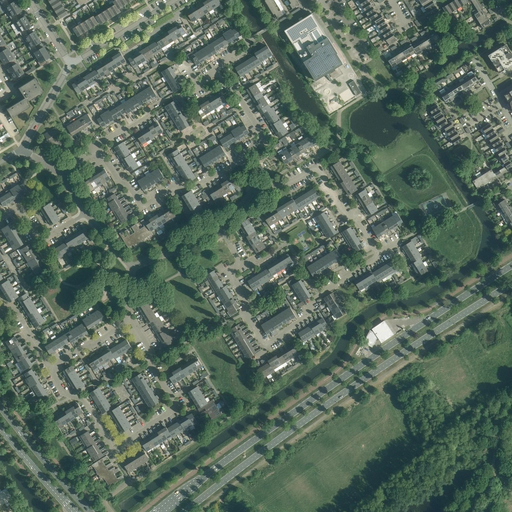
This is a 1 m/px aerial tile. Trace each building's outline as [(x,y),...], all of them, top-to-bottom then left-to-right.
[(57,0),(51,4),(54,9),(61,4),(58,0),(57,0)] [(118,9),(123,6),(119,0),(116,0),(114,2),(114,3),(116,5),(118,9)] [(205,0),(206,1),(203,3),(209,12),(211,14),(215,12),(213,9),(207,0),(205,0)] [(207,0),(213,9),(217,7),(212,0),(207,0)] [(293,9),(300,5),(296,0),(290,4),(293,9)] [(457,0),(454,0),(452,2),(457,9),(462,6),(459,1),(457,0)] [(483,10),(484,9),(482,7),(485,5),(483,2),(481,4),(478,0),(473,3),(478,12),(483,10)] [(15,1),(9,5),(7,2),(2,5),(7,13),(18,6),(15,1)] [(278,5),(275,1),(268,5),(271,10),(278,5)] [(435,5),(432,1),(423,6),(426,11),(435,5)] [(364,11),(372,7),(369,2),(362,7),(364,11)] [(452,12),(457,9),(452,2),(447,5),(452,12)] [(113,6),(111,8),(115,15),(120,12),(118,9),(116,5),(114,3),(112,4),(113,6)] [(205,14),(209,12),(203,3),(201,4),(200,3),(198,4),(205,14)] [(54,9),(57,13),(64,9),(61,4),(54,9)] [(201,17),(205,14),(198,4),(197,5),(198,6),(195,8),(201,17)] [(280,10),(278,5),(271,10),(273,14),(280,10)] [(426,11),(429,16),(438,10),(435,5),(426,11)] [(447,5),(443,8),(447,15),(452,12),(447,5)] [(15,15),(21,11),(18,6),(7,13),(12,21),(17,17),(15,15)] [(367,16),(375,11),(372,7),(364,11),(367,16)] [(106,11),(110,18),(115,15),(111,8),(106,11)] [(197,19),(201,17),(195,8),(193,10),(192,8),(190,9),(197,19)] [(64,9),(57,13),(61,18),(69,13),(67,11),(66,12),(64,9)] [(192,22),(197,19),(190,9),(189,10),(190,11),(187,13),(192,22)] [(283,15),(280,10),(273,14),(276,19),(283,15)] [(441,15),(438,10),(429,16),(432,20),(441,15)] [(485,13),(483,10),(478,12),(474,15),(477,19),(486,14),(485,12),(485,13)] [(101,14),(105,21),(110,18),(106,11),(101,14)] [(373,19),(378,16),(375,11),(367,16),(370,21),(373,19)] [(284,30),(297,51),(316,81),(338,67),(343,64),(312,13),(307,16),(305,14),(291,23),(292,26),(284,30)] [(96,17),(100,24),(105,21),(101,14),(96,17)] [(378,16),(373,19),(376,24),(383,19),(380,14),(378,16)] [(477,19),(480,24),(489,19),(487,16),(487,15),(486,14),(477,19)] [(17,17),(12,21),(16,28),(27,22),(24,16),(19,20),(17,17)] [(98,24),(93,17),(88,20),(93,27),(98,24)] [(383,19),(376,24),(379,28),(386,24),(383,19)] [(490,22),(489,19),(480,24),(483,29),(492,23),(491,21),(490,22)] [(93,27),(88,20),(84,23),(88,30),(93,27)] [(27,22),(16,28),(21,36),(27,33),(25,30),(30,27),(27,22)] [(88,30),(84,23),(79,26),(83,33),(88,30)] [(175,25),(176,27),(182,35),(186,33),(181,24),(178,26),(177,24),(175,25)] [(386,24),(379,28),(381,33),(389,28),(386,24)] [(83,33),(79,26),(74,29),(78,36),(83,33)] [(238,37),(241,35),(235,26),(231,29),(238,40),(239,39),(238,37)] [(174,40),(178,38),(171,27),(170,28),(171,30),(168,32),(174,40)] [(178,38),(182,35),(176,27),(174,28),(173,27),(171,27),(178,38)] [(389,28),(381,33),(384,38),(392,33),(389,28)] [(238,40),(231,29),(227,32),(234,42),(235,41),(234,39),(236,38),(237,40),(238,40)] [(441,40),(435,31),(433,33),(433,34),(431,35),(436,43),(441,40)] [(27,33),(21,36),(26,44),(37,37),(34,32),(28,35),(27,33)] [(165,32),(163,33),(170,43),(174,40),(168,32),(166,33),(165,32)] [(234,42),(227,32),(223,34),(228,43),(231,41),(232,43),(234,42)] [(166,46),(170,43),(163,33),(162,33),(163,35),(160,37),(166,46)] [(384,38),(389,45),(392,44),(390,41),(395,38),(392,33),(384,38)] [(228,43),(223,34),(219,37),(225,47),(227,46),(226,44),(228,43)] [(159,38),(156,40),(157,41),(163,50),(163,51),(167,48),(166,46),(160,37),(159,35),(158,36),(159,38)] [(428,36),(426,37),(431,46),(436,43),(431,35),(429,37),(428,36)] [(37,37),(26,44),(31,51),(36,48),(34,45),(40,42),(37,37)] [(225,47),(219,37),(215,39),(220,48),(223,46),(224,48),(225,47)] [(422,41),(427,49),(431,46),(426,37),(423,39),(424,40),(422,41)] [(221,50),(220,48),(215,39),(211,42),(216,51),(219,49),(220,51),(221,50)] [(158,52),(163,50),(157,41),(154,43),(153,41),(152,42),(158,52)] [(419,42),(416,43),(422,52),(427,49),(422,41),(419,42)] [(154,55),(158,52),(152,42),(150,43),(151,45),(149,46),(154,55)] [(218,54),(218,53),(216,51),(211,42),(210,42),(211,44),(207,46),(213,55),(215,53),(216,55),(218,54)] [(416,53),(417,55),(422,52),(416,43),(414,45),(412,47),(416,52),(416,53)] [(411,55),(416,53),(416,52),(412,47),(411,44),(408,46),(408,45),(405,46),(411,55)] [(501,72),(509,67),(511,65),(511,53),(506,44),(488,55),(492,62),(499,73),(501,72)] [(0,58),(1,59),(12,52),(7,45),(1,48),(3,51),(0,52),(0,58)] [(145,46),(144,47),(150,58),(154,55),(149,46),(146,48),(145,46)] [(207,46),(203,49),(210,59),(211,58),(210,56),(213,55),(207,46)] [(259,51),(264,60),(268,57),(262,46),(260,47),(261,49),(259,51)] [(273,54),(267,46),(264,47),(263,46),(262,46),(268,57),(273,54)] [(403,49),(401,50),(406,58),(411,55),(405,46),(403,48),(403,49)] [(36,48),(31,51),(35,59),(46,52),(43,47),(38,50),(36,48)] [(146,60),(150,58),(144,47),(142,48),(143,50),(141,51),(146,60)] [(210,59),(203,49),(199,51),(205,60),(207,58),(208,60),(210,59)] [(396,52),(402,61),(406,58),(401,50),(399,51),(396,52)] [(119,54),(116,55),(122,64),(126,61),(121,53),(119,51),(118,52),(119,54)] [(142,63),(146,60),(141,51),(138,53),(137,51),(135,52),(142,63)] [(202,61),(205,60),(199,51),(195,54),(202,64),(203,63),(202,61)] [(256,55),(260,62),(264,60),(259,51),(256,52),(255,51),(254,52),(256,55)] [(11,63),(16,60),(12,52),(1,59),(4,64),(9,61),(11,63)] [(46,52),(35,59),(40,66),(46,63),(44,61),(49,57),(46,52)] [(138,65),(142,63),(135,52),(134,53),(135,55),(133,56),(138,65)] [(394,54),(392,56),(397,64),(402,61),(396,52),(394,54)] [(122,64),(116,55),(115,53),(114,54),(115,56),(112,58),(118,66),(122,64)] [(189,54),(186,55),(191,63),(193,61),(194,61),(196,65),(197,67),(199,66),(198,64),(200,62),(202,64),(195,54),(191,56),(189,54)] [(128,59),(134,68),(138,65),(133,56),(131,55),(130,56),(131,57),(128,59)] [(250,56),(257,66),(261,64),(260,62),(256,55),(253,57),(252,55),(250,56)] [(247,60),(253,69),(257,66),(250,56),(249,57),(250,59),(247,60)] [(397,64),(392,56),(390,57),(389,57),(387,58),(392,67),(397,64)] [(114,69),(118,66),(112,58),(110,59),(108,57),(107,58),(114,69)] [(109,71),(114,69),(107,58),(106,59),(107,61),(104,63),(109,71)] [(10,74),(21,68),(16,60),(11,63),(13,66),(7,69),(10,74)] [(242,61),(249,72),(253,69),(247,60),(245,62),(244,60),(242,61)] [(249,72),(242,61),(241,62),(242,64),(239,65),(238,63),(245,74),(249,72)] [(96,65),(95,66),(97,69),(101,76),(105,74),(99,63),(99,64),(100,65),(97,67),(96,65)] [(100,63),(99,63),(105,74),(107,77),(111,74),(109,71),(104,63),(101,64),(100,63)] [(238,66),(235,68),(241,77),(245,74),(238,63),(237,64),(238,66)] [(161,72),(164,76),(175,69),(174,68),(172,69),(170,66),(161,72)] [(21,68),(10,74),(13,80),(19,76),(20,79),(26,75),(21,68)] [(102,78),(101,76),(97,69),(94,71),(93,69),(91,70),(93,72),(98,81),(102,78)] [(164,76),(167,80),(175,75),(174,72),(176,71),(175,69),(164,76)] [(94,83),(98,81),(93,72),(90,74),(89,72),(87,73),(94,83)] [(90,86),(94,83),(87,73),(86,74),(87,76),(85,77),(90,86)] [(479,83),(476,78),(474,74),(469,77),(474,85),(477,84),(477,85),(479,83)] [(175,75),(167,80),(169,84),(180,78),(179,76),(177,77),(175,75)] [(86,88),(90,86),(85,77),(82,79),(81,77),(79,78),(86,88)] [(464,80),(470,89),(473,87),(472,87),(474,85),(469,77),(464,80)] [(15,104),(6,109),(11,118),(17,115),(16,113),(18,111),(20,113),(28,108),(28,107),(28,108),(26,105),(28,104),(28,105),(28,104),(27,102),(30,100),(40,94),(42,93),(43,92),(39,85),(35,78),(21,86),(18,88),(21,93),(24,98),(25,99),(15,105),(15,104)] [(82,91),(86,88),(79,78),(78,79),(79,81),(76,82),(82,91)] [(169,84),(172,88),(180,83),(179,80),(181,79),(180,78),(169,84)] [(75,83),(72,85),(78,94),(82,91),(76,82),(75,80),(74,81),(75,83)] [(355,80),(349,84),(357,96),(362,93),(355,80)] [(464,80),(460,83),(465,91),(467,90),(468,90),(470,89),(464,80)] [(172,88),(175,93),(183,87),(181,84),(183,83),(182,82),(180,83),(172,88)] [(463,92),(465,91),(460,83),(455,86),(461,95),(463,93),(463,92)] [(247,89),(246,89),(242,92),(243,94),(248,91),(249,93),(258,88),(255,84),(247,89)] [(156,95),(151,86),(146,89),(152,98),(153,99),(155,98),(153,97),(156,95)] [(458,96),(461,95),(455,86),(450,89),(455,97),(458,95),(458,96)] [(249,93),(244,96),(245,98),(250,95),(252,97),(260,92),(258,88),(249,93)] [(152,98),(146,89),(142,91),(149,102),(150,101),(149,99),(152,98)] [(446,91),(451,101),(454,99),(453,98),(455,97),(450,89),(446,91)] [(142,91),(138,94),(144,103),(146,101),(147,103),(149,102),(142,91)] [(226,101),(220,91),(218,92),(219,94),(217,95),(222,104),(226,101)] [(446,91),(441,94),(446,103),(448,101),(449,102),(451,101),(446,91)] [(252,97),(247,101),(248,102),(253,99),(254,101),(263,96),(260,92),(252,97)] [(144,103),(138,94),(134,96),(141,107),(142,106),(141,104),(144,103)] [(218,107),(222,104),(217,95),(214,97),(213,95),(211,96),(218,107)] [(134,96),(130,99),(136,108),(138,106),(139,108),(141,107),(134,96)] [(214,109),(218,107),(211,96),(210,97),(211,99),(208,100),(214,109)] [(254,101),(249,105),(250,106),(255,103),(257,105),(265,100),(263,96),(254,101)] [(136,108),(130,99),(126,102),(133,112),(134,111),(133,109),(136,108)] [(427,107),(432,114),(439,109),(433,99),(431,101),(434,106),(431,107),(430,105),(427,107)] [(165,106),(168,111),(176,105),(175,103),(177,101),(176,100),(165,106)] [(203,101),(210,112),(214,109),(208,100),(206,102),(205,100),(203,101)] [(257,106),(252,109),(253,110),(258,107),(259,109),(268,104),(265,100),(257,105),(257,106)] [(206,114),(210,112),(203,101),(202,102),(203,104),(200,105),(199,104),(206,114)] [(122,104),(121,102),(117,105),(122,114),(123,116),(125,115),(124,113),(126,111),(127,113),(122,104)] [(133,112),(126,102),(122,104),(127,113),(128,115),(130,114),(129,112),(131,110),(132,112),(133,112)] [(201,117),(206,114),(199,104),(198,105),(199,106),(196,108),(201,117)] [(259,110),(254,113),(255,114),(260,111),(262,114),(264,113),(271,108),(268,104),(259,109),(259,110)] [(122,114),(117,105),(113,108),(119,118),(121,117),(120,115),(122,114)] [(168,111),(170,115),(181,108),(180,107),(178,108),(176,105),(168,111)] [(264,118),(275,112),(272,107),(271,108),(264,113),(265,116),(264,117),(264,118)] [(119,118),(113,108),(109,110),(114,119),(117,117),(118,119),(119,118)] [(170,115),(173,119),(181,113),(180,111),(182,110),(181,108),(170,115)] [(442,114),(439,109),(432,114),(435,118),(442,114)] [(114,119),(109,110),(104,113),(111,123),(113,122),(111,121),(114,119)] [(267,122),(277,116),(275,112),(264,118),(265,118),(266,117),(268,120),(266,121),(267,122)] [(111,123),(104,113),(100,115),(107,126),(106,124),(108,122),(110,124),(111,123)] [(173,119),(169,121),(172,125),(175,123),(186,116),(185,115),(183,116),(181,113),(173,119)] [(89,125),(83,117),(82,114),(78,117),(86,130),(87,129),(86,127),(89,125)] [(83,117),(89,125),(91,124),(92,125),(94,124),(87,114),(83,117)] [(442,114),(435,118),(438,123),(445,118),(442,114)] [(107,126),(100,115),(96,118),(102,127),(104,125),(106,127),(107,126)] [(175,123),(178,127),(187,121),(185,119),(187,118),(186,116),(175,123)] [(271,125),(280,120),(277,116),(267,122),(268,124),(270,123),(271,125)] [(86,130),(78,117),(74,119),(75,122),(81,130),(83,129),(84,131),(86,130)] [(158,123),(155,118),(153,119),(156,124),(154,125),(159,134),(163,131),(158,123)] [(448,123),(445,118),(438,123),(441,128),(443,126),(448,123)] [(152,126),(149,128),(155,137),(159,134),(154,125),(150,120),(149,121),(152,126)] [(272,130),(282,124),(280,120),(271,125),(273,128),(271,129),(272,130)] [(180,131),(181,131),(189,126),(191,125),(190,123),(188,124),(187,121),(178,127),(180,131)] [(450,121),(448,123),(443,126),(446,131),(453,126),(450,121)] [(81,130),(75,122),(71,124),(78,135),(79,134),(78,132),(81,130)] [(145,130),(151,139),(155,137),(149,128),(146,123),(145,124),(148,129),(145,130)] [(67,127),(67,128),(72,136),(75,134),(76,136),(78,135),(71,124),(67,127)] [(246,134),(249,132),(244,124),(240,126),(245,135),(246,137),(247,136),(246,134)] [(276,133),(285,128),(282,124),(272,130),(273,132),(275,131),(276,133)] [(493,128),(490,124),(482,128),(485,133),(493,128)] [(144,131),(141,133),(147,142),(151,139),(145,130),(142,125),(141,126),(144,131)] [(57,126),(44,134),(45,136),(44,141),(42,142),(47,150),(52,147),(51,145),(53,144),(51,140),(60,135),(58,133),(60,131),(57,126)] [(245,135),(240,126),(235,129),(242,139),(243,138),(242,137),(245,135)] [(453,126),(446,131),(449,136),(456,131),(453,126)] [(137,135),(142,144),(147,142),(141,133),(138,128),(137,129),(140,134),(137,135)] [(279,138),(288,132),(285,128),(276,133),(275,134),(276,136),(277,135),(279,138)] [(495,133),(493,128),(485,133),(488,138),(495,133)] [(231,131),(237,140),(239,138),(240,140),(242,139),(235,129),(231,131)] [(227,134),(233,143),(235,141),(236,143),(238,142),(237,140),(231,131),(227,134)] [(459,136),(456,131),(449,136),(452,140),(459,136)] [(317,141),(312,133),(307,135),(314,146),(315,145),(314,143),(317,141)] [(495,133),(488,138),(491,142),(498,138),(495,133)] [(227,134),(223,136),(230,147),(231,146),(230,144),(233,143),(227,134)] [(314,146),(307,135),(303,138),(310,148),(309,146),(311,145),(312,147),(314,146)] [(230,147),(223,136),(219,139),(224,148),(227,146),(228,148),(230,147)] [(459,136),(452,140),(455,145),(462,140),(459,136)] [(310,148),(303,138),(299,140),(300,142),(304,149),(307,147),(308,149),(310,148)] [(501,142),(498,138),(491,142),(494,147),(501,142)] [(115,153),(126,146),(123,142),(115,147),(116,150),(115,151),(115,153)] [(304,149),(300,142),(296,145),(301,153),(304,152),(305,154),(307,153),(304,149)] [(504,147),(501,142),(494,147),(497,152),(504,147)] [(225,157),(227,156),(226,154),(220,145),(216,148),(221,157),(224,155),(225,157)] [(301,153),(296,145),(292,147),(298,158),(300,157),(299,155),(301,153)] [(128,150),(126,146),(115,153),(116,153),(117,152),(119,154),(117,155),(118,157),(128,150)] [(298,158),(292,147),(288,150),(293,158),(296,157),(297,159),(298,158)] [(507,152),(504,147),(497,152),(500,157),(505,154),(507,152)] [(216,148),(212,150),(218,161),(220,160),(219,158),(221,157),(216,148)] [(169,158),(170,160),(180,153),(178,149),(169,155),(171,157),(169,158)] [(122,160),(131,154),(128,150),(118,157),(119,158),(121,157),(122,160)] [(218,161),(212,150),(208,153),(213,162),(216,160),(217,162),(218,161)] [(293,158),(288,150),(284,152),(290,163),(292,162),(291,160),(293,158)] [(290,163),(284,152),(279,155),(285,164),(288,162),(289,164),(290,163)] [(172,164),(183,157),(180,153),(170,160),(172,159),(173,161),(171,163),(172,164)] [(213,162),(208,153),(204,155),(210,166),(212,165),(211,163),(213,162)] [(133,158),(131,154),(122,160),(124,162),(122,163),(123,165),(133,158)] [(509,161),(505,154),(500,157),(504,164),(509,161)] [(210,166),(204,155),(199,158),(205,167),(208,165),(209,167),(210,166)] [(175,164),(177,167),(185,162),(183,157),(172,164),(173,165),(175,164)] [(127,168),(136,163),(133,158),(123,165),(124,166),(126,165),(127,168)] [(339,161),(331,166),(332,169),(331,170),(332,172),(342,165),(339,161)] [(511,169),(511,165),(509,161),(504,164),(506,166),(503,168),(506,173),(511,169)] [(177,172),(188,166),(185,162),(177,167),(178,170),(176,171),(177,172)] [(139,167),(136,163),(127,168),(126,169),(127,170),(128,169),(130,172),(139,167)] [(336,175),(345,169),(342,165),(332,172),(333,173),(334,172),(336,175)] [(180,173),(182,175),(190,170),(188,166),(177,172),(178,174),(180,173)] [(110,178),(110,177),(105,170),(104,168),(102,169),(103,171),(101,172),(106,181),(110,178)] [(164,177),(159,168),(154,171),(161,182),(162,181),(161,179),(164,177)] [(502,175),(506,173),(503,168),(494,173),(496,176),(496,178),(497,179),(499,177),(501,180),(503,178),(502,175)] [(337,180),(347,173),(345,169),(336,175),(338,177),(336,178),(337,180)] [(489,176),(492,181),(494,180),(493,180),(496,178),(496,176),(494,173),(491,169),(487,172),(489,176)] [(182,180),(193,174),(190,170),(182,175),(183,178),(181,179),(182,180)] [(161,182),(154,171),(150,174),(156,182),(158,181),(159,182),(161,182)] [(232,177),(230,179),(235,188),(239,185),(234,177),(234,176),(231,171),(229,172),(232,177)] [(102,184),(106,181),(101,172),(98,174),(97,172),(96,173),(102,184)] [(193,174),(182,180),(183,182),(185,181),(187,183),(199,176),(196,172),(193,174)] [(492,181),(489,176),(487,172),(482,175),(487,183),(490,182),(491,182),(492,181)] [(98,186),(102,184),(96,173),(94,174),(95,176),(93,178),(98,186)] [(341,183),(350,177),(347,173),(337,180),(338,181),(339,180),(341,183)] [(156,182),(150,174),(146,176),(153,187),(154,186),(153,184),(156,182)] [(228,180),(226,181),(231,190),(235,188),(230,179),(227,174),(225,175),(228,180)] [(477,178),(483,187),(485,186),(484,185),(487,183),(482,175),(477,178)] [(153,187),(146,176),(142,179),(147,187),(150,186),(151,188),(153,187)] [(231,190),(226,181),(222,177),(221,178),(224,182),(221,184),(227,193),(231,190)] [(342,188),(352,181),(350,177),(341,183),(343,185),(341,187),(342,188)] [(90,191),(94,189),(88,178),(86,179),(87,181),(85,183),(90,191)] [(94,189),(96,192),(100,189),(98,186),(93,178),(90,179),(89,178),(88,178),(94,189)] [(481,188),(483,187),(477,178),(473,181),(478,189),(481,187),(481,188)] [(142,179),(138,181),(143,190),(144,192),(146,191),(145,189),(147,187),(142,179)] [(223,195),(227,193),(221,184),(218,179),(217,180),(220,185),(217,187),(223,195)] [(344,188),(346,191),(355,185),(352,181),(342,188),(343,190),(344,188)] [(22,182),(17,185),(23,193),(24,195),(26,194),(24,192),(27,191),(22,182)] [(216,188),(213,189),(219,198),(223,195),(217,187),(214,182),(213,183),(216,188)] [(219,198),(213,189),(210,184),(209,185),(212,190),(209,192),(214,201),(219,198)] [(13,187),(20,198),(21,197),(20,195),(23,193),(17,185),(13,187)] [(346,195),(347,196),(349,195),(358,190),(355,185),(346,191),(348,194),(346,195)] [(13,187),(9,190),(15,199),(17,197),(19,199),(20,198),(13,187)] [(316,199),(320,197),(315,188),(312,190),(311,188),(309,189),(316,199)] [(306,193),(312,202),(316,199),(309,189),(308,190),(309,192),(306,193)] [(365,189),(364,190),(356,195),(358,198),(356,199),(357,200),(359,199),(367,194),(365,189)] [(5,192),(12,203),(13,202),(12,200),(15,199),(9,190),(5,192)] [(183,196),(181,197),(182,199),(183,197),(185,200),(194,195),(191,190),(183,196)] [(5,192),(1,195),(7,204),(9,202),(10,204),(12,203),(5,192)] [(108,203),(117,198),(122,195),(121,193),(116,196),(114,193),(106,199),(108,203)] [(301,194),(308,204),(312,202),(306,193),(304,195),(303,193),(301,194)] [(298,198),(304,207),(308,204),(301,194),(300,195),(301,197),(298,198)] [(358,203),(359,204),(370,198),(367,194),(359,199),(360,202),(358,203)] [(186,205),(196,199),(194,195),(185,200),(187,203),(185,204),(186,205)] [(298,208),(299,210),(304,207),(298,198),(297,196),(296,197),(297,199),(294,201),(298,208)] [(108,203),(111,207),(120,202),(125,199),(124,197),(119,200),(117,198),(108,203)] [(289,202),(294,210),(298,208),(294,201),(293,199),(292,197),(290,198),(291,200),(289,202)] [(500,209),(508,204),(505,199),(504,200),(502,197),(493,203),(495,206),(497,204),(500,209)] [(362,205),(364,207),(372,202),(370,198),(359,204),(360,206),(362,205)] [(190,208),(199,203),(196,199),(186,205),(187,207),(188,206),(190,208)] [(111,207),(113,211),(122,206),(127,203),(126,201),(121,204),(120,202),(111,207)] [(281,207),(286,215),(290,213),(284,202),(282,203),(283,205),(281,207)] [(284,202),(290,213),(294,210),(289,202),(286,203),(285,202),(284,202)] [(363,211),(364,213),(375,206),(372,202),(364,207),(365,210),(363,211)] [(51,207),(49,203),(40,209),(42,211),(40,213),(41,214),(51,207)] [(191,213),(201,207),(199,203),(190,208),(192,211),(190,212),(191,213)] [(500,209),(503,213),(511,207),(511,206),(509,207),(508,204),(500,209)] [(125,210),(130,207),(129,205),(124,208),(122,206),(113,211),(116,215),(125,210)] [(286,215),(281,207),(280,205),(278,206),(279,208),(277,209),(282,218),(286,215)] [(369,216),(378,210),(375,206),(364,213),(365,214),(367,213),(369,216)] [(43,214),(45,217),(54,212),(51,207),(41,214),(42,216),(43,214)] [(165,210),(171,218),(175,216),(170,207),(167,209),(166,207),(164,208),(165,210)] [(194,214),(195,217),(204,211),(201,207),(191,213),(192,215),(194,214)] [(501,215),(504,219),(511,214),(511,207),(503,213),(501,215)] [(116,215),(118,219),(127,214),(132,211),(131,209),(126,213),(125,210),(116,215)] [(272,210),(278,221),(282,218),(277,209),(274,211),(273,209),(272,210)] [(157,215),(163,224),(167,221),(160,210),(159,211),(160,213),(157,215)] [(167,221),(171,218),(165,210),(163,211),(162,210),(160,210),(167,221)] [(269,214),(274,223),(278,221),(272,210),(270,211),(271,213),(269,214)] [(56,216),(54,212),(45,217),(47,220),(45,221),(46,222),(56,216)] [(274,223),(269,214),(267,212),(266,213),(267,215),(264,217),(270,226),(274,223)] [(315,217),(317,222),(328,215),(327,214),(325,215),(324,212),(315,217)] [(130,218),(135,215),(134,213),(129,217),(127,214),(118,219),(121,224),(130,218)] [(397,213),(393,216),(398,225),(399,226),(401,225),(400,224),(403,222),(397,213)] [(154,215),(152,216),(159,226),(161,229),(165,227),(163,224),(157,215),(155,216),(154,215)] [(328,215),(317,222),(320,226),(329,220),(327,218),(329,217),(328,215)] [(49,223),(50,225),(59,220),(56,216),(46,222),(47,224),(49,223)] [(155,229),(159,226),(152,216),(151,216),(152,218),(149,220),(155,229)] [(389,218),(395,229),(397,228),(396,226),(398,225),(393,216),(389,218)] [(151,231),(155,229),(149,220),(148,218),(147,219),(148,221),(145,222),(151,231)] [(242,228),(250,223),(248,218),(239,224),(237,225),(238,227),(240,226),(242,228)] [(389,218),(385,221),(390,230),(393,228),(394,230),(395,229),(389,218)] [(151,231),(145,222),(143,219),(141,221),(144,226),(142,228),(148,237),(151,235),(151,236),(153,235),(151,231)] [(329,220),(320,226),(322,230),(333,223),(332,222),(330,223),(329,220)] [(381,223),(387,234),(389,233),(388,231),(390,230),(385,221),(381,223)] [(1,229),(4,233),(12,228),(11,225),(13,224),(11,222),(10,224),(9,224),(1,229)] [(85,228),(82,223),(80,224),(83,229),(81,230),(86,239),(90,237),(85,228)] [(242,233),(253,227),(250,223),(242,228),(243,231),(241,232),(242,233)] [(333,223),(322,230),(325,234),(334,229),(332,226),(334,225),(333,223)] [(377,226),(382,235),(384,233),(386,235),(387,234),(381,223),(377,226)] [(145,238),(148,237),(142,228),(140,229),(136,224),(134,225),(144,240),(145,239),(145,238)] [(82,242),(86,239),(81,230),(77,225),(76,226),(79,231),(76,233),(82,242)] [(135,232),(133,234),(139,242),(141,241),(142,241),(144,240),(134,225),(131,227),(135,232)] [(377,226),(372,229),(378,237),(379,239),(381,238),(379,236),(382,235),(377,226)] [(247,236),(255,231),(253,227),(242,233),(243,235),(245,234),(247,236)] [(352,230),(350,227),(341,232),(344,237),(354,230),(354,229),(352,230)] [(4,233),(6,237),(17,231),(16,229),(14,230),(12,228),(4,233)] [(82,242),(76,233),(73,228),(72,229),(75,234),(72,235),(78,244),(82,242)] [(336,233),(338,232),(337,230),(335,231),(334,229),(325,234),(328,238),(336,233)] [(78,244),(72,235),(69,230),(68,231),(71,236),(68,238),(74,247),(78,244)] [(136,244),(139,242),(133,234),(130,235),(127,230),(124,231),(128,237),(133,245),(134,246),(136,245),(136,244)] [(354,230),(344,237),(346,241),(355,235),(354,233),(355,232),(354,230)] [(17,231),(6,237),(9,241),(17,236),(16,233),(18,232),(17,231)] [(247,242),(258,235),(255,231),(247,236),(248,239),(246,240),(247,242)] [(133,245),(128,237),(126,238),(122,232),(119,233),(129,248),(131,247),(130,246),(133,245)] [(74,247),(68,238),(65,233),(64,234),(67,239),(64,241),(65,242),(70,250),(74,247)] [(252,245),(260,239),(258,235),(247,242),(248,243),(250,242),(252,245)] [(357,238),(355,235),(346,241),(349,245),(360,238),(359,237),(357,238)] [(17,236),(9,241),(11,245),(22,239),(21,237),(19,238),(17,236)] [(360,238),(349,245),(351,249),(360,243),(359,241),(360,240),(360,238)] [(22,239),(11,245),(14,250),(23,244),(21,241),(23,240),(22,239)] [(251,248),(252,250),(263,243),(260,239),(252,245),(253,247),(251,248)] [(403,250),(404,252),(414,245),(411,241),(403,246),(404,249),(403,250)] [(61,242),(60,243),(61,245),(66,254),(71,251),(70,250),(65,242),(62,244),(61,242)] [(360,243),(351,249),(354,253),(363,248),(361,245),(363,244),(362,242),(360,243)] [(20,250),(22,254),(31,249),(30,246),(31,245),(30,243),(28,244),(20,250)] [(255,250),(257,253),(266,247),(263,243),(252,250),(253,251),(255,250)] [(56,246),(62,256),(66,254),(61,245),(58,247),(57,245),(56,246)] [(408,255),(417,249),(414,245),(404,252),(404,253),(406,252),(408,255)] [(62,256),(56,246),(54,247),(55,248),(52,250),(58,259),(62,256)] [(22,254),(25,258),(35,252),(35,250),(33,251),(31,249),(22,254)] [(342,258),(336,249),(332,252),(339,262),(340,261),(339,260),(342,258)] [(409,260),(419,253),(417,249),(408,255),(409,257),(408,258),(409,260)] [(25,258),(27,262),(36,257),(35,254),(36,253),(35,252),(25,258)] [(339,262),(332,252),(328,254),(333,263),(336,261),(337,263),(339,262)] [(411,264),(420,259),(422,258),(419,253),(409,260),(410,261),(411,260),(413,263),(411,264)] [(284,254),(283,255),(289,265),(290,267),(294,264),(297,262),(293,255),(290,257),(288,254),(285,255),(284,254)] [(324,257),(330,267),(332,266),(331,265),(333,263),(328,254),(324,257)] [(282,257),(280,259),(285,268),(289,265),(283,255),(281,255),(282,257)] [(30,266),(41,260),(40,258),(38,259),(36,257),(27,262),(30,266)] [(329,268),(330,267),(324,257),(320,259),(325,268),(328,266),(329,268)] [(276,259),(274,260),(281,270),(285,268),(280,259),(277,260),(276,259)] [(323,270),(325,268),(320,259),(316,262),(322,272),(324,271),(323,270)] [(420,259),(411,264),(410,265),(411,267),(412,266),(414,268),(423,263),(420,259)] [(30,266),(33,270),(41,265),(40,262),(41,261),(41,260),(30,266)] [(274,262),(271,264),(277,273),(281,270),(274,260),(273,261),(274,262)] [(398,269),(397,267),(393,260),(390,262),(389,260),(388,261),(394,272),(398,269)] [(394,272),(388,261),(386,262),(387,264),(385,265),(390,274),(394,272)] [(312,264),(317,273),(320,271),(321,273),(322,272),(316,262),(312,264)] [(414,272),(415,273),(425,267),(423,263),(414,268),(416,271),(414,272)] [(273,275),(277,273),(271,264),(269,266),(268,264),(266,265),(267,267),(273,275)] [(312,264),(307,267),(313,276),(316,274),(317,276),(318,275),(317,273),(312,264)] [(33,270),(35,275),(44,269),(46,268),(45,266),(43,267),(41,265),(33,270)] [(386,277),(390,274),(385,265),(382,267),(381,265),(379,266),(386,277)] [(377,280),(372,273),(371,271),(368,266),(367,267),(370,272),(367,274),(373,283),(377,280)] [(382,279),(386,277),(379,266),(378,267),(379,269),(377,270),(382,279)] [(263,269),(264,271),(269,280),(274,277),(273,275),(267,267),(268,268),(266,270),(264,268),(263,269)] [(425,267),(415,273),(416,275),(417,274),(419,276),(423,274),(424,277),(431,273),(429,270),(428,271),(425,267)] [(367,274),(364,269),(362,270),(366,275),(363,276),(368,285),(373,283),(367,274)] [(372,273),(377,280),(378,282),(382,279),(377,270),(375,269),(374,269),(375,271),(372,273)] [(205,276),(207,280),(218,274),(217,272),(215,273),(213,270),(205,276)] [(265,282),(269,280),(264,271),(261,272),(260,271),(259,272),(265,282)] [(368,285),(363,276),(360,271),(358,272),(361,277),(359,279),(364,288),(368,285)] [(258,274),(256,276),(261,285),(265,282),(259,272),(257,272),(258,274)] [(207,280),(210,284),(219,279),(217,276),(219,275),(218,274),(207,280)] [(359,279),(356,274),(354,275),(357,280),(355,281),(360,290),(364,288),(359,279)] [(252,276),(251,277),(257,287),(261,285),(256,276),(253,277),(252,276)] [(253,290),(257,287),(251,277),(249,278),(250,279),(248,281),(253,290)] [(295,289),(305,283),(304,281),(302,282),(301,280),(297,282),(295,278),(288,282),(292,287),(293,287),(295,289)] [(219,279),(210,284),(212,288),(223,282),(222,280),(220,281),(219,279)] [(0,288),(0,290),(10,284),(7,280),(0,284),(0,287),(0,288)] [(223,282),(212,288),(215,293),(217,292),(225,286),(224,287),(222,284),(224,283),(223,282)] [(295,289),(297,293),(306,288),(304,285),(306,284),(305,283),(295,289)] [(2,291),(4,294),(13,288),(10,284),(0,290),(0,291),(0,292),(2,291)] [(227,285),(225,286),(217,292),(219,296),(228,290),(226,288),(228,287),(227,285)] [(4,298),(5,299),(15,292),(13,288),(4,294),(5,296),(4,298)] [(297,293),(300,297),(308,292),(310,291),(309,289),(307,290),(306,288),(297,293)] [(228,290),(219,296),(222,300),(232,293),(231,292),(230,293),(228,290)] [(7,299),(9,302),(18,297),(15,292),(5,299),(6,301),(7,299)] [(302,302),(313,295),(312,293),(310,295),(308,292),(300,297),(302,302)] [(334,295),(333,292),(324,298),(326,302),(335,297),(337,296),(336,294),(334,295)] [(20,303),(29,297),(26,293),(17,298),(19,301),(17,302),(18,304),(20,303)] [(222,300),(224,304),(233,298),(231,296),(233,295),(232,293),(222,300)] [(23,307),(31,301),(29,297),(20,303),(22,305),(20,306),(21,308),(23,307)] [(335,297),(326,302),(329,306),(339,300),(339,298),(337,299),(335,297)] [(224,304),(222,305),(224,309),(227,308),(237,301),(236,300),(235,301),(233,298),(224,304)] [(339,300),(329,306),(331,310),(340,305),(339,302),(340,301),(339,300)] [(23,312),(34,305),(31,301),(23,307),(24,309),(22,310),(23,312)] [(138,311),(139,312),(141,311),(150,306),(147,301),(138,307),(140,310),(138,311)] [(227,312),(230,317),(238,312),(236,308),(238,307),(237,304),(238,303),(237,301),(227,308),(229,311),(227,312)] [(27,315),(36,309),(34,305),(23,312),(24,313),(26,312),(27,315)] [(340,305),(331,310),(334,314),(345,308),(344,306),(342,307),(340,305)] [(142,316),(152,310),(150,306),(141,311),(142,314),(141,315),(142,316)] [(295,319),(296,318),(295,316),(290,307),(286,310),(291,319),(294,317),(295,319)] [(345,308),(334,314),(337,319),(345,313),(344,310),(345,309),(345,308)] [(30,319),(39,313),(36,309),(27,315),(26,316),(27,317),(28,316),(30,319)] [(99,309),(94,312),(101,323),(102,322),(101,320),(104,318),(99,309)] [(146,319),(155,314),(152,310),(142,316),(143,318),(144,317),(146,319)] [(286,310),(282,312),(288,323),(290,322),(289,320),(291,319),(286,310)] [(101,323),(94,312),(90,315),(96,323),(98,322),(99,324),(101,323)] [(286,322),(287,324),(288,323),(282,312),(278,315),(283,324),(286,322)] [(31,324),(41,317),(39,313),(30,319),(32,321),(30,322),(31,324)] [(323,318),(320,313),(318,314),(321,319),(319,320),(324,329),(328,326),(323,318)] [(150,323),(157,318),(155,314),(146,319),(148,322),(146,323),(147,325),(149,323),(150,323)] [(90,315),(86,317),(93,328),(94,327),(93,325),(96,323),(90,315)] [(278,315),(274,317),(280,328),(282,327),(280,325),(283,324),(278,315)] [(324,329),(319,320),(316,315),(314,316),(317,321),(315,323),(320,331),(324,329)] [(34,324),(35,327),(44,322),(41,317),(31,324),(32,325),(34,324)] [(93,328),(86,317),(82,320),(87,329),(90,327),(91,329),(93,328)] [(150,326),(151,328),(153,327),(162,321),(159,317),(157,318),(150,323),(152,325),(150,326)] [(278,327),(279,329),(280,328),(274,317),(269,320),(275,329),(278,327)] [(320,331),(315,323),(312,318),(310,319),(313,324),(311,325),(316,334),(320,331)] [(269,320),(265,323),(271,331),(272,333),(273,332),(272,330),(275,329),(269,320)] [(311,325),(308,320),(306,321),(309,326),(307,328),(312,336),(316,334),(311,325)] [(381,343),(393,335),(383,320),(371,329),(374,332),(374,333),(377,337),(377,338),(381,343)] [(153,332),(164,325),(162,321),(153,327),(154,329),(153,330),(153,332)] [(267,334),(268,336),(269,335),(268,333),(271,331),(265,323),(261,325),(266,334),(267,334)] [(312,336),(307,328),(304,323),(302,324),(305,329),(303,331),(308,339),(312,336)] [(82,324),(77,326),(83,335),(85,333),(86,335),(88,334),(87,332),(82,324)] [(229,330),(232,334),(241,329),(246,326),(245,324),(240,327),(238,324),(229,330)] [(158,335),(167,329),(164,325),(153,332),(154,333),(156,332),(158,335)] [(83,335),(77,326),(73,329),(79,338),(81,336),(82,338),(84,337),(83,335)] [(308,339),(303,331),(299,326),(298,327),(301,332),(298,333),(301,338),(299,340),(303,347),(306,346),(304,342),(308,339)] [(232,334),(235,338),(243,333),(248,330),(247,328),(242,331),(241,329),(232,334)] [(73,329),(69,331),(76,342),(77,341),(76,339),(79,338),(73,329)] [(159,340),(169,333),(167,329),(158,335),(159,337),(158,338),(159,340)] [(68,330),(64,332),(69,341),(70,343),(73,341),(74,343),(76,342),(69,331),(68,330)] [(370,331),(366,338),(363,342),(372,347),(377,339),(377,338),(377,337),(374,333),(374,332),(370,330),(369,330),(370,331)] [(60,335),(65,344),(66,345),(68,344),(67,343),(69,341),(64,332),(60,335)] [(237,342),(246,337),(251,334),(250,332),(245,335),(243,333),(235,338),(237,342)] [(163,343),(172,337),(169,333),(159,340),(159,341),(161,340),(163,343)] [(60,335),(56,337),(62,348),(64,347),(63,345),(65,344),(60,335)] [(5,342),(8,346),(16,340),(17,341),(22,337),(21,336),(16,339),(14,336),(5,342)] [(237,342),(240,346),(249,341),(254,338),(253,336),(248,339),(246,337),(237,342)] [(62,348),(56,337),(52,340),(57,349),(60,347),(61,349),(62,348)] [(172,337),(163,343),(161,344),(162,346),(164,344),(166,347),(174,342),(172,337)] [(123,339),(121,340),(128,351),(132,348),(127,339),(124,341),(123,339)] [(8,346),(10,350),(19,345),(24,342),(23,340),(18,343),(17,341),(16,340),(8,346)] [(52,340),(48,342),(54,353),(56,352),(55,350),(57,349),(52,340)] [(118,345),(124,353),(128,351),(121,340),(120,341),(121,343),(118,345)] [(240,346),(242,350),(251,345),(256,342),(255,340),(250,343),(249,341),(240,346)] [(43,345),(47,351),(49,354),(52,352),(53,354),(54,353),(48,342),(43,345)] [(10,350),(13,354),(22,349),(27,346),(26,344),(21,347),(19,345),(10,350)] [(242,350),(245,355),(254,349),(259,346),(258,344),(253,348),(251,345),(242,350)] [(110,350),(114,357),(115,359),(120,356),(113,345),(112,346),(113,348),(110,350)] [(114,345),(113,345),(120,356),(124,353),(118,345),(116,346),(114,345)] [(289,345),(287,346),(294,357),(298,354),(293,345),(290,347),(289,345)] [(110,360),(114,357),(110,350),(109,348),(108,346),(106,347),(107,349),(105,351),(110,360)] [(284,350),(290,359),(294,357),(287,346),(286,347),(287,349),(284,350)] [(13,354),(15,358),(24,353),(29,350),(28,348),(23,351),(22,349),(13,354)] [(247,359),(248,359),(256,353),(261,350),(260,349),(255,352),(254,349),(245,355),(247,359)] [(281,350),(279,351),(286,362),(290,359),(284,350),(282,352),(281,350)] [(100,352),(106,362),(110,360),(105,351),(102,352),(101,351),(100,352)] [(276,355),(282,364),(286,362),(279,351),(278,352),(279,354),(276,355)] [(15,358),(18,362),(27,357),(32,354),(31,352),(26,355),(24,353),(15,358)] [(99,354),(97,356),(102,365),(104,367),(108,365),(106,362),(100,352),(98,352),(99,354)] [(278,367),(282,364),(276,355),(275,354),(274,355),(275,356),(272,358),(278,367)] [(18,362),(21,366),(29,361),(34,358),(33,356),(28,359),(27,357),(18,362)] [(91,357),(98,367),(102,365),(97,356),(94,357),(93,356),(91,357)] [(271,359),(268,360),(274,369),(278,367),(272,358),(271,356),(270,357),(271,359)] [(94,370),(98,367),(91,357),(90,358),(91,359),(88,361),(94,370)] [(192,358),(193,360),(198,368),(203,366),(197,357),(194,359),(193,357),(192,358)] [(268,363),(265,365),(271,373),(275,371),(274,369),(268,360),(266,357),(265,358),(268,363)] [(32,365),(35,363),(37,362),(36,360),(31,363),(29,361),(21,366),(23,370),(32,365)] [(187,363),(185,365),(190,374),(194,371),(188,360),(186,361),(187,363)] [(189,360),(188,360),(194,371),(198,368),(193,360),(190,361),(189,360)] [(264,366),(261,367),(266,376),(271,373),(265,365),(262,360),(260,361),(264,366)] [(257,370),(262,379),(266,376),(261,367),(258,362),(256,363),(259,368),(257,370)] [(63,375),(64,376),(74,370),(72,365),(63,371),(65,374),(63,375)] [(181,365),(179,366),(186,376),(190,374),(185,365),(182,366),(181,365)] [(179,368),(176,370),(182,379),(186,376),(179,366),(178,366),(179,368)] [(25,379),(34,374),(35,373),(34,371),(33,372),(31,369),(22,375),(25,379)] [(67,377),(68,379),(77,374),(74,370),(64,376),(65,378),(67,377)] [(171,371),(172,372),(178,381),(182,379),(176,370),(174,371),(173,370),(171,371)] [(174,384),(178,381),(172,372),(170,374),(169,372),(167,373),(168,375),(174,384)] [(145,377),(144,375),(142,376),(141,373),(136,376),(134,373),(128,377),(131,381),(133,380),(134,383),(143,378),(145,377)] [(25,379),(27,383),(38,377),(37,375),(35,376),(34,374),(25,379)] [(68,383),(69,384),(80,378),(77,374),(68,379),(70,382),(68,383)] [(27,383),(30,387),(39,382),(37,379),(39,378),(38,377),(27,383)] [(73,387),(82,382),(80,378),(69,384),(70,386),(72,385),(73,387)] [(134,383),(137,387),(147,381),(147,379),(145,380),(143,378),(134,383)] [(148,382),(147,381),(137,387),(139,391),(148,386),(147,383),(148,382)] [(30,387),(32,391),(43,385),(42,383),(40,384),(39,382),(30,387)] [(82,382),(73,387),(75,390),(73,391),(74,393),(76,391),(85,386),(82,382)] [(32,391),(29,393),(32,397),(35,395),(44,390),(42,387),(44,386),(43,385),(32,391)] [(139,391),(142,395),(153,389),(152,387),(150,388),(148,386),(139,391)] [(189,396),(189,397),(200,390),(197,386),(189,392),(190,394),(189,396)] [(90,397),(91,398),(101,391),(99,387),(90,393),(92,395),(90,397)] [(44,390),(35,395),(38,400),(38,399),(40,403),(49,399),(46,394),(45,391),(46,390),(45,389),(44,390)] [(153,390),(153,389),(142,395),(145,399),(153,394),(152,391),(153,390)] [(203,395),(200,390),(189,397),(190,399),(192,397),(194,400),(203,395)] [(104,396),(101,391),(91,398),(92,400),(94,398),(95,401),(104,396)] [(145,399),(147,403),(158,397),(157,395),(155,396),(153,394),(145,399)] [(194,404),(195,405),(205,399),(203,395),(194,400),(195,403),(194,404)] [(104,396),(95,401),(97,404),(95,405),(96,406),(107,400),(104,396)] [(159,398),(158,397),(147,403),(150,408),(159,402),(157,399),(159,398)] [(205,399),(195,405),(195,407),(197,406),(199,408),(210,401),(208,397),(205,399)] [(205,408),(206,410),(215,404),(214,402),(214,401),(213,399),(210,401),(199,408),(198,409),(199,411),(205,408)] [(99,407),(100,409),(109,404),(107,400),(96,406),(97,408),(99,407)] [(79,415),(83,412),(78,403),(78,404),(77,402),(75,403),(76,405),(74,406),(79,415)] [(206,410),(201,413),(202,416),(208,413),(209,415),(218,409),(221,407),(219,403),(216,404),(215,404),(206,410)] [(109,404),(100,409),(99,410),(99,412),(101,411),(103,413),(112,408),(109,404)] [(75,418),(79,415),(74,406),(71,408),(70,406),(69,407),(75,418)] [(110,415),(111,417),(122,410),(119,406),(110,412),(112,414),(110,415)] [(68,410),(66,411),(71,420),(75,418),(69,407),(67,408),(68,410)] [(205,420),(207,423),(222,414),(221,412),(220,412),(218,409),(209,415),(211,417),(205,420)] [(114,417),(115,420),(124,414),(122,410),(111,417),(112,418),(114,417)] [(62,411),(60,412),(67,423),(71,420),(66,411),(63,413),(62,411)] [(67,423),(60,412),(59,413),(60,415),(58,416),(63,425),(67,423)] [(189,415),(188,413),(186,414),(187,416),(193,425),(197,422),(192,413),(189,415)] [(115,424),(116,425),(127,419),(124,414),(115,420),(117,422),(115,424)] [(56,417),(53,419),(59,428),(63,425),(58,416),(56,415),(55,416),(56,417)] [(189,427),(193,425),(187,416),(185,417),(184,416),(182,417),(189,427)] [(180,421),(185,430),(189,427),(182,417),(181,418),(182,419),(180,421)] [(127,419),(116,425),(117,427),(119,425),(120,428),(129,423),(127,419)] [(181,432),(185,430),(180,421),(178,419),(177,420),(178,422),(175,423),(181,432)] [(167,438),(171,436),(167,428),(166,427),(163,422),(161,423),(164,428),(162,429),(167,438)] [(122,431),(120,432),(121,433),(123,432),(132,427),(129,423),(120,428),(122,431)] [(170,424),(177,435),(181,432),(175,423),(173,425),(172,423),(170,424)] [(162,429),(159,424),(157,425),(160,430),(158,432),(163,441),(167,438),(162,429)] [(172,437),(177,435),(170,424),(169,425),(170,427),(167,428),(171,436),(172,437)] [(159,443),(163,441),(158,432),(155,427),(153,428),(156,433),(154,435),(159,443)] [(159,443),(154,435),(151,430),(149,431),(152,436),(150,437),(155,446),(159,443)] [(82,441),(91,435),(95,432),(94,431),(90,434),(88,431),(79,436),(82,441)] [(151,448),(155,446),(150,437),(147,432),(145,433),(148,438),(146,440),(151,448)] [(92,438),(91,435),(82,441),(84,445),(93,439),(98,436),(97,435),(92,438)] [(147,451),(151,448),(146,440),(143,435),(141,436),(144,441),(141,442),(147,451)] [(76,437),(69,441),(72,446),(79,442),(76,437)] [(95,442),(93,439),(84,445),(87,449),(96,443),(101,440),(100,439),(95,442)] [(97,446),(96,443),(87,449),(89,453),(98,447),(103,444),(102,443),(97,446)] [(100,450),(98,447),(89,453),(92,457),(101,452),(106,448),(105,447),(100,450)] [(140,450),(139,451),(145,462),(149,459),(144,450),(141,452),(140,450)] [(102,454),(101,452),(92,457),(95,461),(103,456),(108,452),(107,451),(102,454)] [(145,462),(139,451),(137,452),(138,454),(136,456),(141,464),(145,462)] [(137,467),(141,464),(136,456),(135,454),(133,455),(134,457),(132,458),(137,467)] [(107,455),(92,465),(93,467),(93,466),(95,469),(104,464),(103,461),(108,458),(107,455)] [(132,458),(131,456),(129,457),(130,459),(128,461),(133,469),(137,467),(132,458)] [(129,472),(133,469),(128,461),(125,462),(124,461),(122,462),(129,472)] [(104,464),(95,469),(97,472),(96,472),(98,474),(107,468),(113,465),(111,462),(106,466),(104,464)] [(109,470),(107,468),(98,474),(100,477),(99,477),(100,479),(103,477),(115,469),(114,467),(109,470)] [(105,479),(106,481),(115,476),(114,474),(119,470),(118,468),(115,469),(103,477),(104,479),(105,479)] [(107,485),(109,487),(124,477),(122,475),(117,478),(115,476),(106,481),(108,484),(107,485)] [(7,501),(12,498),(6,488),(1,491),(7,501)]
